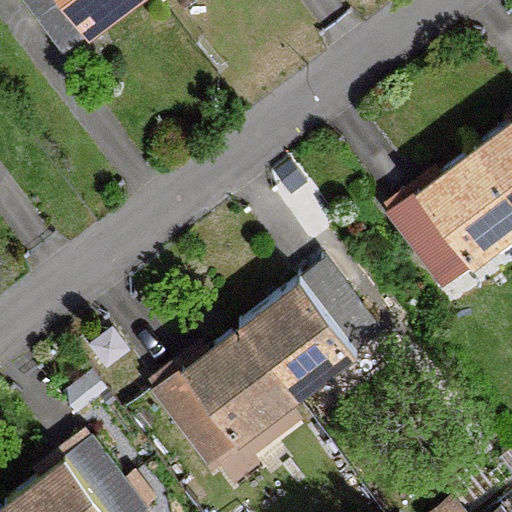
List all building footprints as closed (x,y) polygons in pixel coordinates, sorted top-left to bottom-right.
[(78,8),(72,0),(33,0),(54,27),(78,8)] [(72,0),(78,8),(86,19),(110,0),(72,0)] [(511,116),(480,142),(511,183),(511,116)] [(511,183),(480,142),(422,185),(460,238),(468,248),(511,214),(511,183)] [(460,238),(422,185),(420,182),(394,201),(436,256),(460,238)] [(299,271),(302,275),(342,327),(366,309),(322,253),(299,271)] [(302,275),(245,319),(291,381),(350,337),(342,327),(302,275)] [(245,319),(187,363),(225,415),(233,426),(291,381),(245,319)] [(225,415),(187,363),(184,360),(159,379),(200,434),(225,415)] [(64,448),(67,452),(108,505),(131,486),(88,431),(64,448)] [(67,452),(10,497),(21,511),(113,511),(108,505),(67,452)] [(21,511),(10,497),(0,504),(0,511),(21,511)]
